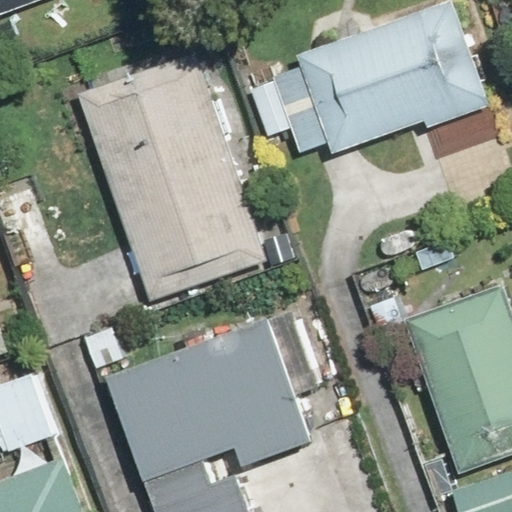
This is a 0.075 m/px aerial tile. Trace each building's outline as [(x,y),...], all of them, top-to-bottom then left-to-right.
[(0,0),(0,6),(6,23),(66,0),(0,0)] [(503,103),(467,0),(456,0),(312,50),(317,64),(286,75),(312,151),(346,140),(352,156),(503,103)] [(217,43),(87,90),(165,304),(294,256),(217,43)] [(38,185),(0,198),(0,211),(27,290),(68,276),(38,185)] [(0,360),(29,349),(0,275),(0,360)] [(511,511),(511,296),(415,326),(472,511),(511,511)] [(264,511),(248,468),(329,437),(284,317),(123,378),(173,511),(264,511)] [(65,429),(45,372),(0,388),(0,398),(17,447),(65,429)] [(102,511),(78,453),(36,470),(27,447),(19,450),(0,458),(0,511),(102,511)]
